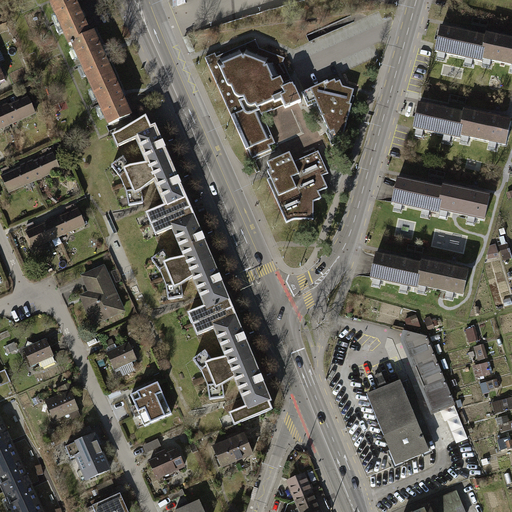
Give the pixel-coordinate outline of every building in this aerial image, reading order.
[(53,0),(52,1),(71,43),(74,42),(93,33),(78,0),(53,0)] [(488,34),(443,24),(437,53),(482,63),(483,59),(488,34)] [(511,35),(489,30),(488,34),(483,59),(511,65),(511,35)] [(74,42),(92,84),(115,74),(96,32),(93,33),(74,42)] [(216,51),(206,57),(245,150),(248,149),(251,158),(271,150),(269,145),(276,143),(264,115),(284,106),(285,109),(301,103),(283,64),(284,60),(259,49),(255,39),(218,55),(216,51)] [(92,84),(111,126),(133,117),(115,74),(92,84)] [(324,82),(301,92),(309,109),(318,105),(329,132),(332,131),(333,133),(336,132),(344,135),(354,104),(350,103),(354,92),(342,87),(339,81),(335,83),(334,81),(325,84),(324,82)] [(37,112),(28,92),(18,96),(20,100),(10,104),(10,103),(3,106),(11,124),(37,112)] [(466,111),(421,101),(415,130),(460,140),(461,136),(466,111)] [(0,128),(11,124),(3,106),(0,107),(0,128)] [(511,118),(511,116),(467,107),(466,111),(461,136),(506,146),(511,118)] [(123,183),(173,162),(157,124),(152,126),(147,115),(115,135),(119,146),(137,138),(147,161),(132,163),(125,155),(111,167),(119,176),(123,183)] [(63,169),(54,148),(43,153),(45,157),(36,161),(35,160),(29,162),(37,180),(63,169)] [(294,221),(316,222),(312,203),(322,200),(320,194),(328,191),(323,178),(330,174),(319,150),(294,162),(290,153),(266,162),(269,170),(266,171),(269,178),(267,179),(287,223),(294,221)] [(37,180),(29,162),(22,165),(22,167),(12,172),(10,168),(1,171),(3,176),(10,192),(37,180)] [(152,224),(192,207),(173,162),(123,183),(127,191),(129,206),(145,204),(143,189),(155,182),(165,206),(148,213),(152,224)] [(444,186),(399,176),(393,205),(438,215),(439,211),(444,186)] [(490,192),(445,182),(444,186),(439,211),(484,221),(490,192)] [(87,224),(78,203),(68,208),(69,212),(60,216),(59,214),(53,217),(61,235),(87,224)] [(164,276),(213,256),(192,207),(152,224),(156,233),(174,226),(186,256),(172,257),(164,249),(151,261),(160,269),(164,276)] [(61,235),(53,217),(46,220),(47,222),(36,226),(35,222),(26,226),(35,247),(61,235)] [(499,258),(495,246),(490,248),(487,261),(499,258)] [(423,260),(378,250),(371,279),(416,289),(417,285),(423,260)] [(194,324),(234,307),(213,256),(164,276),(167,286),(169,300),(184,298),(182,284),(195,276),(207,306),(189,313),(194,324)] [(469,266),(424,256),(423,260),(417,285),(462,295),(469,266)] [(127,311),(104,261),(95,265),(96,268),(83,274),(91,291),(82,295),(95,325),(127,311)] [(206,376),(254,356),(234,307),(194,324),(197,333),(215,326),(228,356),(214,359),(206,349),(193,360),(201,370),(206,376)] [(409,331),(420,329),(418,318),(407,320),(409,331)] [(477,326),(468,329),(470,336),(479,333),(477,326)] [(403,329),(400,341),(432,414),(456,405),(429,336),(403,329)] [(9,330),(0,333),(0,339),(11,335),(9,330)] [(58,362),(48,338),(25,348),(32,366),(39,363),(41,369),(58,362)] [(16,341),(4,346),(7,354),(19,349),(16,341)] [(137,361),(130,344),(107,354),(115,370),(118,369),(122,378),(136,372),(132,363),(137,361)] [(479,363),(486,361),(483,347),(475,349),(479,363)] [(235,423),(275,407),(254,356),(206,376),(209,385),(209,400),(225,400),(224,384),(236,376),(248,406),(231,413),(235,423)] [(493,362),(480,365),(482,372),(494,369),(493,362)] [(0,384),(1,388),(11,383),(5,371),(0,373),(0,384)] [(366,394),(395,467),(429,453),(400,380),(366,394)] [(498,380),(489,382),(490,390),(500,388),(498,380)] [(74,388),(72,382),(56,388),(59,395),(46,400),(55,420),(70,413),(73,419),(83,415),(72,389),(74,388)] [(174,417),(159,382),(128,395),(144,430),(174,417)] [(511,397),(501,400),(505,414),(511,411),(511,397)] [(469,398),(461,400),(462,407),(470,405),(469,398)] [(509,416),(497,420),(499,427),(511,424),(509,416)] [(0,466),(18,458),(10,440),(11,440),(8,432),(6,433),(0,418),(0,466)] [(90,427),(79,432),(81,438),(93,433),(90,427)] [(255,453),(246,433),(230,439),(239,459),(255,453)] [(109,473),(94,437),(66,449),(82,484),(109,473)] [(511,437),(498,440),(501,451),(511,448),(511,437)] [(239,459),(230,439),(214,446),(223,466),(239,459)] [(143,447),(146,453),(161,446),(158,440),(143,447)] [(157,457),(150,461),(158,479),(163,476),(165,479),(178,473),(177,470),(186,466),(177,448),(167,453),(165,449),(156,453),(157,457)] [(0,466),(0,479),(14,511),(17,511),(38,503),(30,484),(31,484),(28,476),(27,477),(18,458),(0,466)] [(308,471),(287,480),(295,499),(316,491),(308,471)] [(489,477),(478,481),(479,485),(490,482),(489,477)] [(113,480),(97,487),(101,494),(116,488),(113,480)] [(168,496),(170,501),(186,494),(183,489),(168,496)] [(409,511),(464,511),(457,490),(410,507),(411,511),(409,511)] [(294,510),(294,511),(325,511),(316,491),(295,499),(299,508),(294,510)] [(129,511),(122,495),(86,511),(93,511),(96,511),(129,511)] [(182,508),(176,510),(176,511),(206,511),(201,499),(191,504),(189,501),(181,505),(182,508)] [(17,511),(42,511),(38,503),(17,511)]
